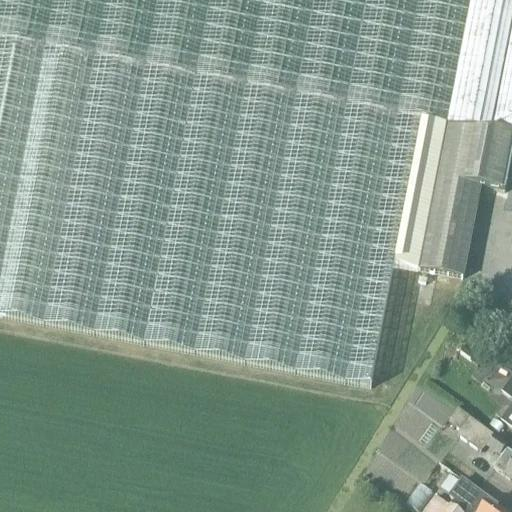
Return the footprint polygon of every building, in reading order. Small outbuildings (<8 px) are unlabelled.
[(511,0),(0,0),(0,319),(370,391),(394,268),(418,273),(447,127),(489,136),(490,132),(511,135),(511,0)] [(418,273),(436,276),(463,281),(481,190),(505,194),(511,155),(511,135),(490,132),(489,136),(447,127),(418,273)] [(511,407),(501,423),(511,430),(511,378),(500,395),(511,403),(511,407)] [(486,448),(501,458),(508,447),(469,420),(456,411),(447,424),(453,428),(452,429),(459,434),(456,437),(481,454),(486,448)] [(494,472),(511,485),(511,460),(505,456),(494,472)] [(487,500),(461,481),(448,498),(465,511),(498,511),(485,503),(487,500)] [(435,498),(424,511),(445,511),(449,508),(435,498)]
